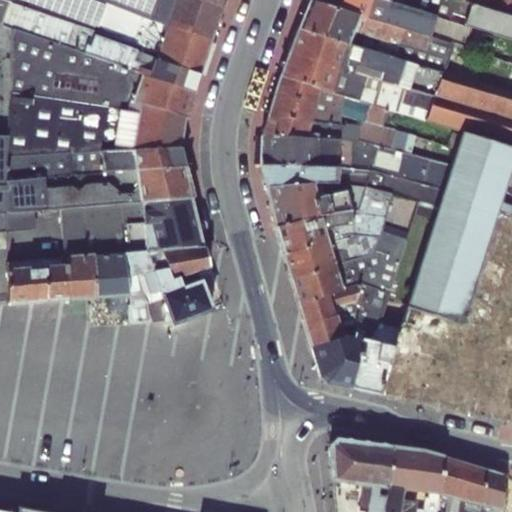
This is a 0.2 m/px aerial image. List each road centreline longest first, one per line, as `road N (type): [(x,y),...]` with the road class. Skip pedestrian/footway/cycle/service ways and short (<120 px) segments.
road 1 (tertiary): [(268,0),(224,143),(282,407)]
road 2 (tertiary): [(282,407),(511,453)]
road 3 (secondary): [(0,479),(202,511)]
